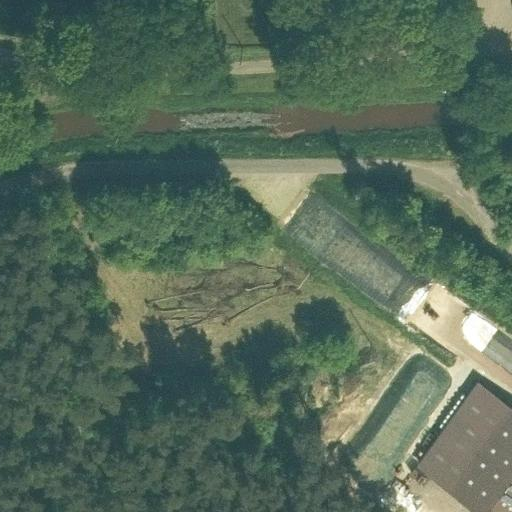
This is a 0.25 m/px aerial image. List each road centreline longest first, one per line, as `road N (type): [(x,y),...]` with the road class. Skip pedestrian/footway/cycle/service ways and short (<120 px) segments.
road 1 (residential): [(0,52),(111,73),(446,67),(462,74),(467,88),(473,170)]
road 2 (unclassified): [(0,191),(81,172),(473,170)]
